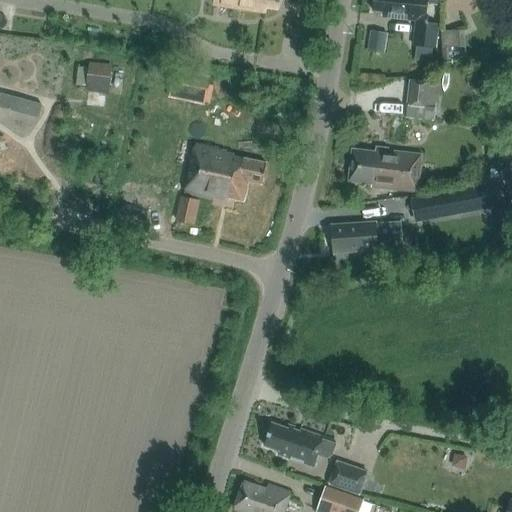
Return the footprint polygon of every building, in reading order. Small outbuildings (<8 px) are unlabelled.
[(213,0),(213,4),(265,12),(266,7),(277,9),(278,0),(213,0)] [(375,0),(374,11),(385,12),(384,17),(414,20),(414,17),(427,18),(428,0),(375,0)] [(416,46),(437,48),(439,24),(418,22),(416,46)] [(369,49),(387,52),(391,33),(373,29),(369,49)] [(464,31),(442,31),(442,48),(455,48),(465,48),(464,31)] [(89,63),(85,92),(108,95),(112,66),(89,63)] [(187,100),(204,104),(209,82),(191,79),(187,100)] [(429,82),(410,80),(407,104),(427,106),(429,82)] [(406,114),(408,106),(383,101),(381,109),(406,114)] [(486,110),(485,133),(504,134),(505,111),(486,110)] [(216,148),(195,143),(184,192),(211,198),(212,194),(242,200),(246,181),(262,184),(266,163),(215,152),(216,148)] [(418,191),(422,155),(377,150),(375,152),(353,149),(349,181),(371,184),(372,187),(418,191)] [(478,201),(502,196),(499,183),(432,196),(436,217),(480,208),(478,201)] [(199,200),(181,196),(177,219),(194,222),(199,200)] [(377,244),(402,242),(401,223),(375,224),(375,223),(332,226),(334,253),(377,251),(377,244)] [(288,429),(273,424),(265,446),(281,452),(279,455),(315,468),(319,456),(327,459),(333,456),(338,442),(301,429),(301,432),(295,430),(296,427),(290,425),(288,429)] [(455,468),(470,470),(471,456),(456,454),(455,468)] [(338,461),(331,484),(361,494),(369,471),(338,461)] [(284,511),(291,491),(268,484),(267,489),(244,481),(235,509),(243,511),(284,511)] [(325,486),(316,511),(359,511),(364,500),(325,486)]
